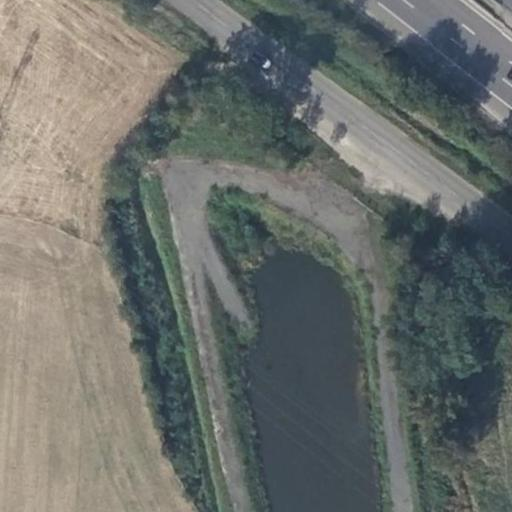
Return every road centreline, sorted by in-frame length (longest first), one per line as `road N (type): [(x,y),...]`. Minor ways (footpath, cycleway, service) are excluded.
road 1 (tertiary): [(181,0),(511,245)]
road 2 (trunk): [(410,0),(511,79)]
